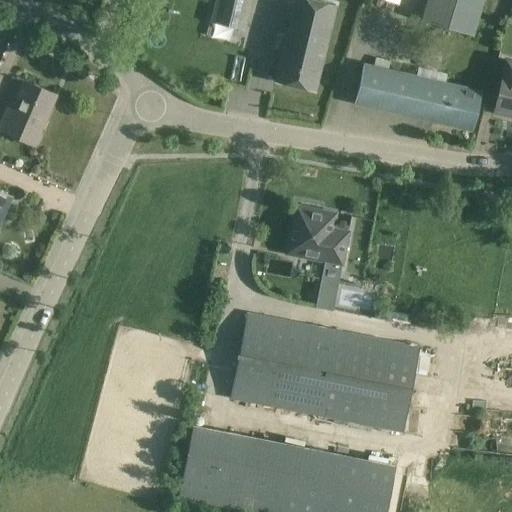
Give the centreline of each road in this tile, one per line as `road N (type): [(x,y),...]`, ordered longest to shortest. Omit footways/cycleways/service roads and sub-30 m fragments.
road 1 (tertiary): [(149,108),(465,164),(511,161)]
road 2 (tertiary): [(0,408),(115,156),(149,108)]
road 3 (unclassified): [(149,108),(130,75),(12,0)]
